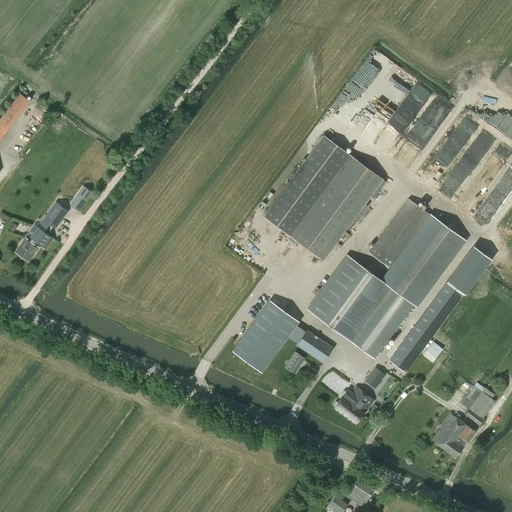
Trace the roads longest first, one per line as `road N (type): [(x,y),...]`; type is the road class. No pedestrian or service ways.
road 1 (tertiary): [(471,511),(0,303)]
road 2 (track): [(18,311),(258,0)]
